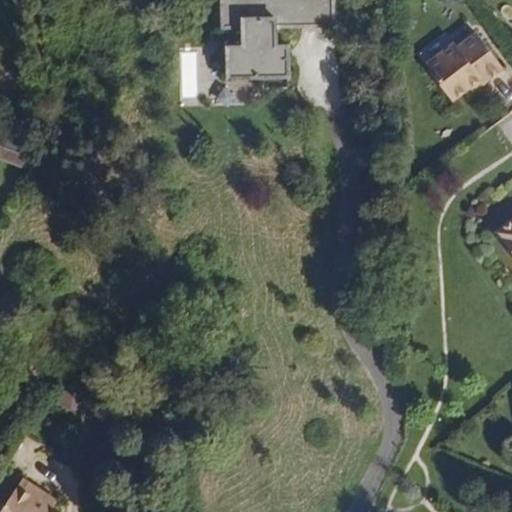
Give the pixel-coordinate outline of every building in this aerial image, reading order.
[(337,30),(336,0),(236,0),(227,0),(228,32),(247,33),(248,54),(228,55),(228,59),(228,84),(264,83),(264,94),(292,94),(291,53),(279,53),(279,32),(337,30)] [(497,79),(473,45),(454,59),(451,55),(420,79),(446,116),(497,79)] [(511,229),(491,244),(511,274),(511,229)] [(44,511),(24,500),(29,490),(15,481),(0,504),(0,511),(44,511)] [(49,502),(29,490),(24,500),(44,511),(49,502)]
